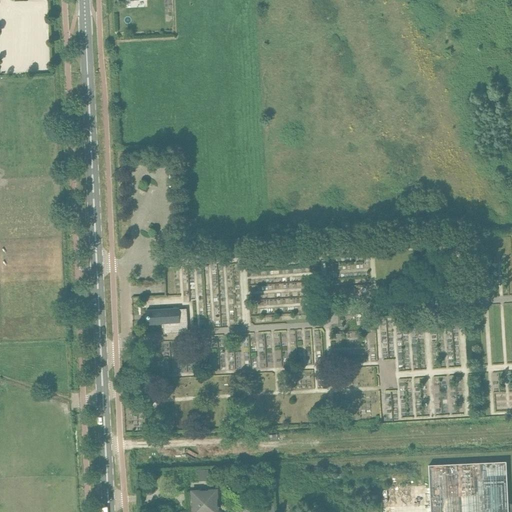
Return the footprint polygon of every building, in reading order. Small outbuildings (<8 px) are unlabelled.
[(179,308),(156,310),(146,310),(147,324),(163,323),(164,334),(174,333),(188,332),(187,308),(179,309),(179,308)] [(511,511),(511,503),(508,504),(506,461),(429,465),(430,511),(511,511)] [(209,480),(209,469),(191,469),(192,481),(209,480)] [(228,489),(227,481),(219,482),(220,489),(228,489)] [(193,511),(217,511),(216,490),(192,491),(192,492),(186,493),(186,492),(187,508),(193,507),(193,511)]
